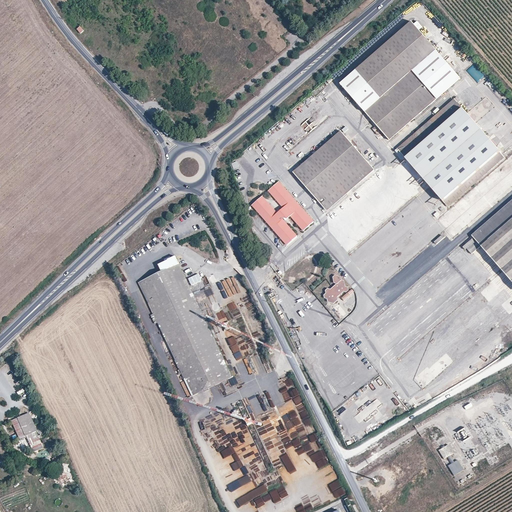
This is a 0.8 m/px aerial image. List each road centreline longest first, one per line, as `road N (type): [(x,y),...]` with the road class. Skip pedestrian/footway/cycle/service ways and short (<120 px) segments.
road 1 (unknown): [(321,231),(275,143),(278,127),(308,100),(333,99),(384,143),(398,141),(472,84),(511,115)]
road 2 (unknown): [(243,262),(221,266),(166,250),(133,272),(174,380),(186,402),(202,409),(297,371)]
road 3 (secondary): [(365,511),(232,240)]
road 4 (unknown): [(321,231),(368,297),(381,298),(511,195)]
road 5 (primary): [(170,172),(12,331)]
road 6 (primary): [(12,331),(127,225),(182,186)]
road 7 (track): [(338,454),(355,452),(511,359)]
road 8 (primary): [(347,33),(213,141),(194,146)]
road 9 (primary): [(211,163),(223,143),(347,33)]
road 10 (tertiary): [(158,130),(44,0)]
